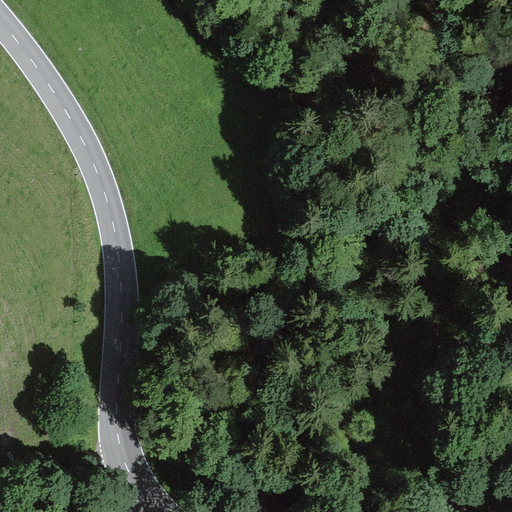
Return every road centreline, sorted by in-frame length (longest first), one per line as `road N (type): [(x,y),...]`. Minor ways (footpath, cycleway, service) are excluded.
road 1 (tertiary): [(0,20),(70,117),(107,199),(121,289),(116,427),(127,467),(156,511)]
road 2 (track): [(30,511),(116,427)]
